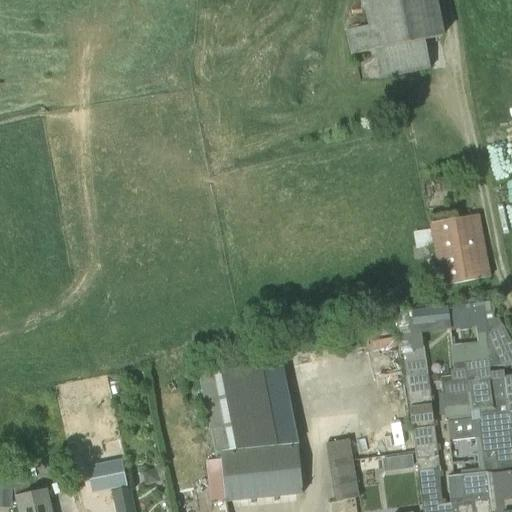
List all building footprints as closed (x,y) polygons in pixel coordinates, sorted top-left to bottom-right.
[(374,50),(379,79),(430,69),(425,40),(442,37),(434,0),(365,0),(371,25),(346,30),(351,55),(374,50)] [(431,223),(442,286),(490,277),(478,214),(431,223)] [(446,305),(448,318),(448,321),(493,314),(491,299),(446,305)] [(402,354),(412,353),(408,323),(448,318),(446,305),(394,313),(400,354),(402,354)] [(490,330),(487,336),(492,351),(501,366),(511,364),(511,342),(502,325),(490,330)] [(402,354),(407,388),(429,386),(424,352),(402,354)] [(214,453),(222,452),(226,500),(303,493),(283,358),(260,363),(200,376),(214,453)] [(497,511),(510,511),(511,403),(509,375),(505,376),(505,370),(440,378),(442,393),(439,394),(440,404),(444,403),(445,416),(446,421),(471,418),(472,426),(473,426),(478,468),(460,470),(461,475),(447,476),(450,504),(456,503),(471,501),(489,499),(484,459),(492,458),(497,511)] [(407,388),(412,423),(433,420),(429,386),(407,388)] [(412,423),(416,458),(438,455),(433,420),(412,423)] [(327,455),(351,451),(348,440),(325,444),(327,455)] [(327,455),(329,467),(353,463),(351,451),(327,455)] [(414,469),(412,455),(403,457),(404,470),(414,469)] [(416,458),(421,492),(441,490),(439,469),(440,469),(438,455),(416,458)] [(208,476),(223,475),(221,457),(206,458),(208,476)] [(497,511),(492,458),(484,459),(489,499),(471,501),(472,511),(497,511)] [(121,460),(86,467),(91,494),(127,486),(121,460)] [(355,475),(353,463),(329,467),(331,479),(355,475)] [(15,496),(18,511),(50,511),(46,489),(30,492),(25,469),(10,472),(15,496)] [(331,479),(333,490),(357,486),(355,475),(331,479)] [(0,506),(11,507),(11,500),(12,483),(0,482),(0,506)] [(335,502),(336,501),(355,498),(359,497),(357,486),(333,490),(335,502)] [(134,511),(129,487),(111,491),(115,511),(134,511)] [(456,511),(456,503),(450,504),(442,505),(441,490),(421,492),(423,511),(456,511)] [(472,511),(471,501),(456,503),(456,511),(472,511)]
